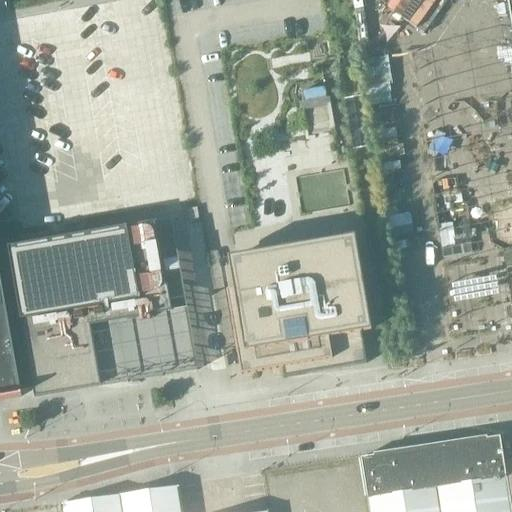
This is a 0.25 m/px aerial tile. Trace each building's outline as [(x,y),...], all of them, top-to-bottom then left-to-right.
[(390,0),(387,6),(425,33),(449,0),(390,0)] [(162,256),(156,223),(8,248),(34,398),(198,370),(178,253),(162,256)] [(227,292),(241,376),(283,369),(285,378),(366,364),(361,333),(371,332),(355,237),(312,245),(291,248),(291,247),(270,251),(270,252),(235,258),(228,259),(234,291),(227,292)] [(0,399),(1,399),(2,401),(21,397),(0,276),(0,399)] [(511,511),(504,460),(500,438),(499,438),(361,459),(368,511),(511,511)] [(183,511),(178,488),(120,497),(61,506),(61,511),(183,511)]
